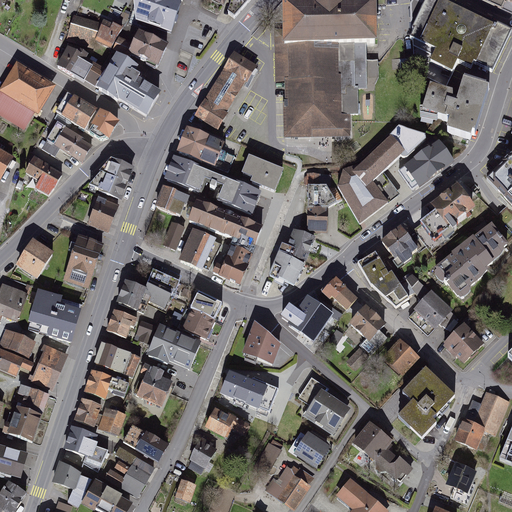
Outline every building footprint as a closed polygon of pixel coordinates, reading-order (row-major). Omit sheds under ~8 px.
[(225,0),(197,0),(219,12),(225,0)] [(237,0),(231,16),(239,22),(258,0),(237,0)] [(439,0),(416,0),(412,9),(413,32),(416,36),(412,44),(415,78),(450,91),(455,78),(459,80),(464,83),(469,71),(475,74),(477,69),(482,71),(498,79),(511,49),(511,34),(502,29),(475,17),(448,4),(439,0)] [(511,0),(480,0),(480,2),(506,13),(509,5),(511,6),(511,0)] [(183,12),(154,3),(148,24),(177,32),(183,12)] [(292,5),(287,5),(288,36),(288,50),(292,50),(370,48),(386,48),(386,16),(385,10),(385,3),(292,5)] [(102,26),(76,20),(70,45),(96,51),(102,26)] [(126,33),(107,25),(98,46),(116,54),(126,33)] [(370,93),(370,48),(292,50),(288,50),(288,36),(277,36),(277,87),(286,87),(287,142),(354,141),(354,119),(362,118),(361,93),(370,93)] [(118,54),(135,61),(134,63),(163,74),(173,50),(143,39),(140,49),(122,42),(118,54)] [(116,57),(107,73),(72,53),(62,71),(120,105),(131,87),(126,84),(135,68),(116,57)] [(261,72),(236,58),(200,121),(225,135),(261,72)] [(59,92),(21,69),(4,97),(0,103),(0,116),(28,134),(38,118),(42,121),(59,92)] [(160,98),(137,85),(123,109),(145,122),(160,98)] [(474,86),(469,101),(441,92),(432,118),(460,128),(457,136),(482,145),(499,94),(474,86)] [(90,136),(101,115),(71,99),(60,120),(90,136)] [(123,126),(104,115),(94,133),(114,143),(123,126)] [(86,166),(96,149),(60,129),(51,147),(86,166)] [(222,143),(189,129),(179,153),(227,172),(233,156),(219,150),(222,143)] [(346,176),(341,191),(363,229),(392,206),(379,189),(406,163),(412,163),(433,144),(404,133),(365,170),(346,176)] [(16,161),(0,151),(0,141),(1,139),(0,138),(0,183),(1,184),(16,161)] [(427,159),(443,179),(460,167),(444,146),(427,159)] [(252,182),(274,192),(283,170),(250,155),(243,171),(254,176),(252,182)] [(209,171),(176,158),(167,181),(200,194),(209,171)] [(425,193),(443,179),(427,159),(409,173),(425,193)] [(52,169),(38,161),(28,178),(42,186),(39,191),(52,199),(63,179),(51,171),(52,169)] [(511,162),(492,185),(511,204),(511,162)] [(106,175),(133,185),(138,173),(115,164),(106,175)] [(331,176),(308,174),(307,184),(330,185),(331,176)] [(125,204),(133,185),(106,175),(93,191),(125,204)] [(260,192),(227,179),(218,202),(250,215),(260,192)] [(327,186),(308,185),(308,232),(327,234),(328,209),(337,203),(327,186)] [(464,188),(436,209),(454,233),(482,212),(464,188)] [(187,198),(165,189),(157,209),(179,218),(187,198)] [(102,202),(90,227),(112,237),(124,212),(102,202)] [(262,227),(198,202),(190,222),(232,238),(230,243),(253,251),(262,227)] [(184,228),(173,223),(164,247),(174,251),(184,228)] [(511,255),(511,253),(485,223),(434,267),(462,299),(511,255)] [(289,244),(308,252),(314,238),(295,230),(289,244)] [(402,269),(406,266),(408,268),(417,261),(415,258),(422,252),(406,231),(385,248),(402,269)] [(194,232),(181,262),(202,272),(203,268),(209,271),(222,244),(194,232)] [(94,293),(109,249),(83,240),(68,285),(94,293)] [(20,271),(41,284),(59,256),(38,243),(20,271)] [(308,252),(289,244),(288,247),(282,244),(279,251),(304,262),(308,252)] [(213,275),(239,286),(253,255),(231,245),(221,267),(217,266),(213,275)] [(280,253),(270,276),(293,285),(303,263),(280,253)] [(394,279),(381,258),(363,267),(375,289),(400,312),(413,303),(397,277),(394,279)] [(414,291),(422,287),(416,274),(408,278),(414,291)] [(339,280),(324,295),(335,306),(338,303),(350,315),(362,303),(339,280)] [(121,307),(144,315),(146,309),(152,294),(128,285),(121,307)] [(0,331),(5,320),(21,326),(31,298),(5,289),(1,300),(0,300),(0,331)] [(153,290),(152,294),(146,309),(152,311),(154,307),(172,314),(178,300),(153,290)] [(61,297),(38,291),(30,321),(51,327),(49,335),(71,341),(79,310),(59,304),(61,297)] [(200,294),(193,309),(215,320),(222,304),(200,294)] [(440,336),(457,315),(434,297),(418,317),(440,336)] [(314,336),(327,317),(339,325),(343,317),(324,305),(322,309),(312,302),(303,317),(292,311),(285,322),(296,329),(298,326),(314,336)] [(215,320),(193,309),(184,327),(206,338),(215,320)] [(373,348),(392,328),(371,309),(353,328),(373,348)] [(133,344),(141,323),(118,315),(110,336),(133,344)] [(254,320),(243,353),(274,364),(282,343),(254,320)] [(161,327),(150,352),(188,368),(199,342),(161,327)] [(489,350),(468,329),(446,351),(467,371),(489,350)] [(8,334),(7,336),(0,333),(0,349),(1,350),(32,363),(39,347),(8,334)] [(405,381),(424,361),(406,344),(387,363),(405,381)] [(48,357),(42,371),(63,379),(71,360),(50,351),(47,350),(45,356),(48,357)] [(138,384),(145,364),(105,350),(97,370),(138,384)] [(38,368),(28,364),(0,352),(0,373),(21,382),(25,373),(34,377),(38,368)] [(220,394),(268,412),(277,388),(229,370),(220,394)] [(56,397),(63,379),(42,371),(37,382),(34,381),(32,387),(35,388),(56,397)] [(170,378),(159,373),(157,378),(151,375),(141,399),(169,411),(179,388),(168,383),(170,378)] [(416,405),(401,420),(427,445),(443,429),(438,424),(460,401),(432,374),(409,398),(416,405)] [(115,394),(130,400),(133,390),(118,384),(95,376),(87,397),(110,406),(115,394)] [(315,411),(308,421),(337,439),(354,412),(330,397),(332,393),(315,383),(302,403),(315,411)] [(28,403),(23,417),(50,426),(58,403),(25,391),(22,400),(28,403)] [(475,405),(458,445),(480,455),(488,436),(495,439),(510,406),(489,397),(484,408),(475,405)] [(123,442),(130,421),(85,404),(77,426),(123,442)] [(219,412),(208,431),(228,442),(234,433),(247,440),(253,429),(234,418),(233,420),(219,412)] [(42,449),(50,426),(23,417),(18,432),(11,429),(9,436),(15,439),(42,449)] [(417,473),(391,452),(396,446),(376,429),(359,450),(404,488),(417,473)] [(126,448),(164,468),(173,450),(136,430),(126,448)] [(511,431),(502,457),(511,461),(511,431)] [(68,452),(91,461),(98,440),(75,432),(68,452)] [(335,451),(313,436),(298,459),(320,474),(335,451)] [(205,441),(193,463),(212,474),(224,452),(205,441)] [(285,456),(271,446),(256,468),(269,478),(285,456)] [(32,460),(0,449),(0,476),(24,484),(32,460)] [(118,474),(148,491),(158,473),(141,463),(134,473),(122,466),(118,474)] [(481,476),(460,468),(452,490),(455,491),(451,502),(469,508),(481,476)] [(55,486),(78,494),(84,477),(61,469),(55,486)] [(268,493),(295,511),(297,511),(317,484),(297,469),(294,473),(289,470),(281,482),(286,485),(283,489),(274,484),(268,493)] [(141,502),(148,491),(118,474),(115,472),(109,483),(124,492),(141,502)] [(389,511),(356,482),(340,499),(354,511),(389,511)] [(185,483),(178,502),(193,507),(200,489),(185,483)] [(136,511),(139,506),(100,484),(86,509),(90,511),(136,511)] [(12,487),(0,507),(0,511),(22,511),(31,498),(12,487)] [(54,511),(71,511),(74,506),(60,500),(54,511)]
